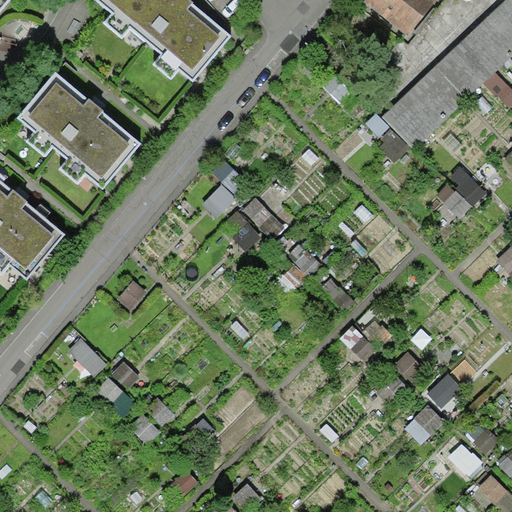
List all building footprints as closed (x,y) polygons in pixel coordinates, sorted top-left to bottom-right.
[(0,0),(0,29),(24,0),(0,0)] [(240,40),(193,0),(104,0),(120,13),(111,23),(129,39),(137,29),(168,55),(160,64),(178,79),(183,74),(198,88),(240,40)] [(435,0),(359,0),(359,1),(404,38),(435,0)] [(511,57),(511,0),(502,0),(380,116),(414,151),(511,57)] [(147,148),(62,75),(24,121),(37,132),(30,141),(50,158),(60,145),(76,157),(66,169),(83,184),(92,174),(111,190),(147,148)] [(335,77),(324,88),(340,103),(350,92),(335,77)] [(511,101),(511,90),(507,85),(495,95),(505,107),(511,101)] [(408,148),(389,131),(375,146),(394,163),(408,148)] [(250,184),(223,158),(211,170),(239,196),(250,184)] [(70,237),(0,177),(0,280),(6,286),(18,271),(32,282),(70,237)] [(454,192),(447,185),(437,195),(460,218),(473,205),(470,202),(482,190),(469,177),(454,192)] [(236,200),(221,186),(202,204),(217,219),(236,200)] [(256,197),(243,210),(272,240),(291,221),(284,213),(278,219),(256,197)] [(260,237),(236,213),(225,223),(235,233),(231,237),(245,252),(260,237)] [(320,265),(301,244),(289,255),(308,276),(320,265)] [(511,246),(496,261),(511,279),(511,246)] [(305,278),(293,266),(272,287),(284,298),(305,278)] [(354,302),(331,277),(321,286),(344,311),(354,302)] [(146,292),(133,281),(118,300),(131,311),(146,292)] [(341,316),(325,299),(315,309),(332,325),(341,316)] [(391,336),(376,319),(360,334),(376,350),(391,336)] [(360,334),(352,325),(339,337),(365,364),(378,352),(376,350),(360,334)] [(107,364),(81,338),(67,351),(93,378),(107,364)] [(425,370),(408,352),(394,365),(411,383),(425,370)] [(125,362),(112,374),(128,390),(141,378),(125,362)] [(408,389),(396,375),(386,384),(399,398),(408,389)] [(465,389),(450,376),(430,399),(444,411),(465,389)] [(136,404),(109,378),(96,392),(122,418),(136,404)] [(157,396),(145,408),(161,425),(174,413),(157,396)] [(445,422),(427,405),(404,428),(422,445),(445,422)] [(160,434),(142,415),(129,426),(147,446),(160,434)] [(214,432),(203,419),(180,440),(190,452),(214,432)] [(500,441),(483,422),(467,436),(484,455),(500,441)] [(483,467),(460,446),(450,457),(473,478),(483,467)] [(511,475),(511,448),(493,466),(506,481),(511,475)] [(198,482),(187,469),(171,483),(183,496),(198,482)] [(511,511),(511,495),(491,475),(478,488),(501,511),(511,511)] [(262,500),(248,484),(234,496),(249,511),(262,500)]
